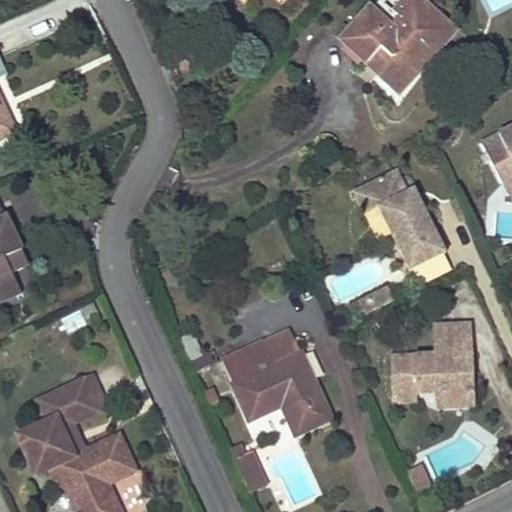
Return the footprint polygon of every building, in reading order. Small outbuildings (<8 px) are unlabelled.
[(413,0),(406,0),(392,16),(377,2),(342,42),(397,92),(450,33),(413,0)] [(0,139),(13,134),(0,106),(0,139)] [(511,133),(483,148),(502,187),(511,182),(511,133)] [(397,174),(353,195),(364,218),(378,212),(408,274),(445,257),(421,208),(415,211),(408,196),(397,174)] [(511,201),(511,182),(502,187),(509,201),(511,201)] [(415,211),(421,208),(414,193),(408,196),(415,211)] [(0,305),(22,295),(12,275),(29,267),(5,219),(0,221),(0,305)] [(352,312),(357,322),(393,305),(388,295),(352,312)] [(470,328),(433,329),(433,356),(390,357),(391,395),(415,394),(436,394),(437,405),(453,403),(453,394),(465,393),(466,396),(472,396),(470,328)] [(295,438),(329,422),(288,333),(222,364),(249,423),(281,409),(295,438)] [(201,358),(197,349),(192,340),(179,346),(188,364),(201,358)] [(92,378),(38,402),(48,423),(18,437),(36,475),(51,468),(58,484),(66,490),(76,511),(119,511),(108,486),(136,473),(120,438),(84,454),(76,451),(68,434),(71,425),(106,410),(92,378)] [(454,411),(473,410),(472,396),(466,396),(465,393),(453,394),(453,403),(437,405),(437,411),(454,411)] [(391,404),(415,404),(415,394),(391,395),(391,404)] [(215,396),(204,400),(209,410),(220,405),(215,396)] [(252,458),(235,466),(250,498),(267,490),(252,458)] [(406,474),(412,487),(426,480),(420,467),(406,474)] [(412,487),(417,496),(430,490),(426,480),(412,487)]
